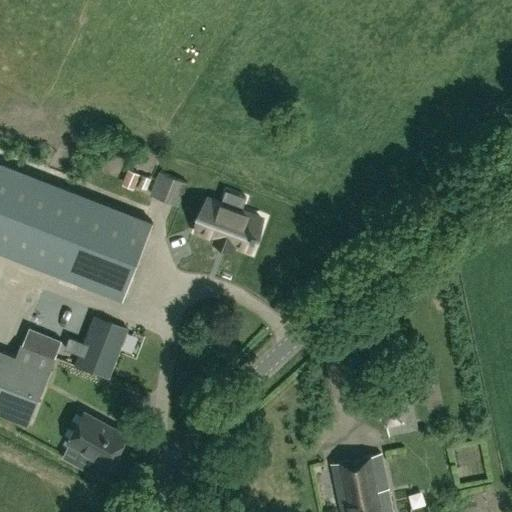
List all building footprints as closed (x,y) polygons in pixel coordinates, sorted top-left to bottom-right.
[(0,248),(123,297),(151,226),(0,165),(0,248)] [(179,205),(189,182),(159,170),(150,192),(179,205)] [(217,237),(215,241),(234,248),(236,244),(250,249),(255,235),(256,236),(258,231),(257,231),(262,217),(242,210),(247,197),(226,189),(221,202),(209,198),(197,230),(217,237)] [(152,334),(73,302),(41,289),(16,353),(0,346),(0,412),(27,423),(52,357),(130,388),(152,334)] [(416,427),(408,389),(383,394),(385,404),(382,405),(386,423),(389,422),(391,432),(416,427)] [(110,464),(127,434),(85,411),(69,441),(110,464)] [(341,511),(392,511),(381,453),(331,463),(341,511)]
